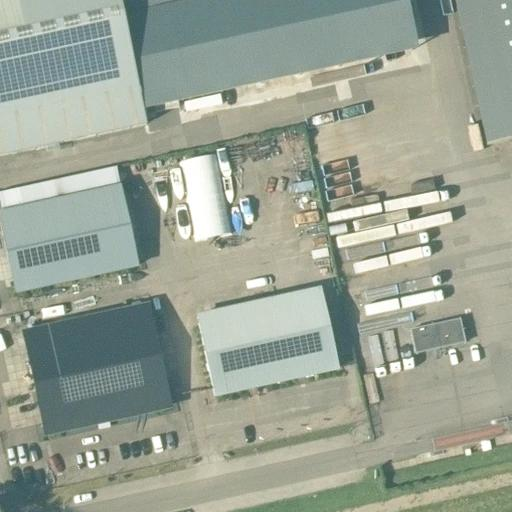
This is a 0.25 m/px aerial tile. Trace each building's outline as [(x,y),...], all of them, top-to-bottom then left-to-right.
[(408,28),(401,0),(0,0),(0,151),(415,61),(408,28)] [(511,0),(453,0),(485,145),(511,139),(511,0)] [(182,160),(196,240),(234,234),(220,153),(182,160)] [(67,239),(129,225),(120,185),(59,199),(67,239)] [(76,278),(67,239),(59,199),(0,211),(0,223),(15,291),(76,278)] [(67,239),(76,278),(137,265),(129,225),(67,239)] [(266,344),(275,383),(295,379),(299,378),(303,377),(336,370),(326,323),(324,314),(321,301),(319,291),(288,297),(297,337),(266,344)] [(255,388),(275,383),(266,344),(297,337),(288,297),(196,318),(212,389),(214,397),(246,390),(251,388),(255,388)] [(99,383),(107,420),(131,415),(136,414),(168,407),(167,398),(165,390),(147,308),(85,321),(99,383)] [(458,320),(409,331),(414,356),(464,344),(458,320)] [(38,397),(99,383),(85,321),(24,335),(38,397)] [(102,421),(107,420),(99,383),(38,397),(46,434),(102,421)]
